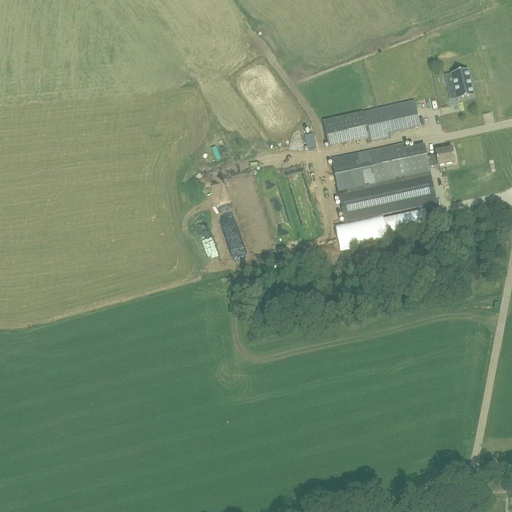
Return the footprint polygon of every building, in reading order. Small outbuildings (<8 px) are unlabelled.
[(473,97),(468,71),(467,70),(451,74),(454,85),(449,86),(452,100),(457,99),(457,100),(473,97)] [(415,103),(363,114),(324,123),(329,146),(368,137),(370,145),(384,141),(383,137),(421,129),(415,103)] [(429,169),(427,158),(424,145),(405,149),(404,146),(369,153),(334,160),(340,192),(430,174),(429,169)] [(437,156),(427,158),(429,169),(439,167),(455,164),(452,149),(436,153),(437,156)] [(458,162),(464,160),(462,153),(456,155),(458,162)] [(260,170),(289,162),(287,154),(257,162),(260,170)] [(296,170),(297,183),(309,182),(308,169),(296,170)] [(436,203),(431,179),(341,197),(347,222),(354,258),(443,238),(442,229),(452,227),(448,208),(437,210),(436,203)] [(299,196),(301,211),(313,209),(311,194),(299,196)]
